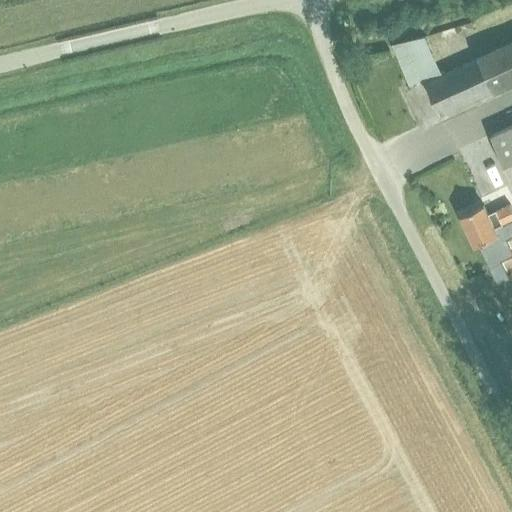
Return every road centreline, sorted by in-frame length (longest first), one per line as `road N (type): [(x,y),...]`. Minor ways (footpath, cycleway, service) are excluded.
road 1 (unclassified): [(511,431),(353,136),(310,0)]
road 2 (tertiary): [(0,63),(265,0)]
